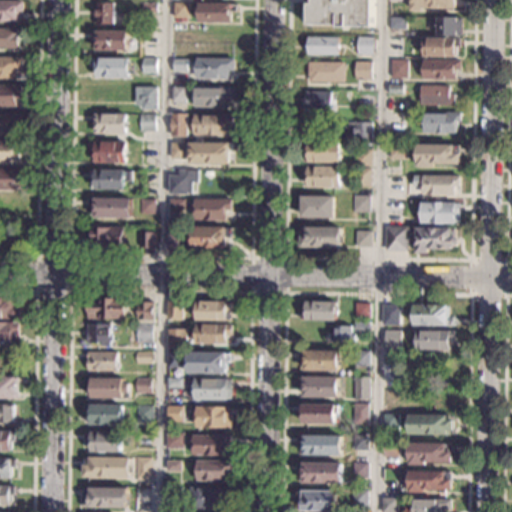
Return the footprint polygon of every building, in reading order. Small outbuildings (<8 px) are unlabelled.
[(346,0),(346,17),(307,16),(307,0),(346,0)] [(373,0),(373,15),(357,15),(357,0),(373,0)] [(456,0),(456,9),(423,8),(423,12),(411,12),(411,0),(456,0)] [(24,12),(19,12),(19,21),(0,21),(0,1),(24,2),(24,12)] [(114,24),(96,24),(97,3),(114,4),(114,24)] [(157,13),(142,13),(142,3),(157,3),(157,13)] [(189,4),(188,19),(173,18),(173,3),(189,4)] [(238,4),(238,13),(232,13),(231,24),(199,23),(199,3),(238,4)] [(406,18),(406,30),(390,29),(390,17),(406,18)] [(463,18),(463,36),(438,35),(438,17),(463,18)] [(18,33),(20,33),(20,49),(0,49),(0,29),(18,29),(18,33)] [(157,47),(141,46),(142,30),(157,31),(157,47)] [(128,52),(97,51),(97,41),(92,41),(92,32),(128,33),(128,52)] [(339,55),(308,55),(308,37),(338,38),(340,38),(339,55)] [(374,37),(373,54),(357,54),(358,37),(374,37)] [(403,51),(388,51),(388,37),(403,37),(403,51)] [(462,47),(457,47),(457,58),(423,57),(424,38),(462,39),(462,47)] [(23,71),(18,71),(18,79),(0,79),(0,58),(23,58),(23,71)] [(130,64),(135,64),(135,74),(128,74),(128,79),(94,78),(94,67),(90,67),(91,58),(130,59),(130,64)] [(156,74),(142,74),(142,59),(157,59),(156,74)] [(235,71),(229,71),(229,80),(195,80),(196,59),(235,60),(235,71)] [(187,72),(172,72),(172,60),(187,60),(187,72)] [(409,78),(391,78),(392,60),(409,61),(409,78)] [(461,70),(456,70),(455,80),(423,79),(424,60),(462,61),(461,70)] [(345,63),(345,83),(309,82),(309,77),(308,77),(309,62),(345,63)] [(372,80),(355,80),(355,63),(372,63),(372,80)] [(23,98),(17,98),(17,107),(0,107),(0,85),(23,85),(23,98)] [(404,85),(403,95),(389,94),(389,85),(404,85)] [(451,94),(456,94),(455,106),(421,105),(422,86),(451,87),(451,94)] [(158,88),(157,110),(142,110),(142,106),(135,106),(136,87),(158,88)] [(235,99),(229,99),(229,108),(194,108),(194,87),(235,88),(235,99)] [(189,88),(189,96),(186,96),(186,103),(171,103),(172,88),(189,88)] [(331,110),(305,109),(306,92),(332,93),(331,110)] [(406,132),(391,132),(391,112),(404,113),(406,113),(406,132)] [(462,121),(458,121),(457,133),(424,133),(424,115),(446,115),(446,113),(462,113),(462,121)] [(23,127),(18,127),(18,136),(0,136),(0,114),(23,114),(23,127)] [(127,135),(94,134),(95,114),(126,115),(127,115),(127,135)] [(186,137),(171,137),(171,114),(187,114),(186,137)] [(155,132),(139,131),(139,115),(155,115),(155,132)] [(233,127),(227,127),(227,136),(193,135),(194,115),(234,116),(233,127)] [(372,141),(348,141),(348,122),(372,123),(372,141)] [(17,148),(23,149),(22,164),(0,163),(0,141),(17,142),(17,148)] [(126,164),(94,163),(94,153),(89,153),(89,142),(127,143),(126,164)] [(341,163),(308,162),(308,161),(304,161),(305,144),(309,144),(309,142),(342,142),(341,163)] [(185,159),(170,159),(170,143),(185,143),(185,159)] [(234,144),(234,164),(230,164),(229,165),(189,164),(189,143),(234,144)] [(405,159),(390,159),(390,143),(405,143),(405,159)] [(461,146),(460,165),(433,165),(433,168),(417,168),(418,145),(461,146)] [(372,166),(356,166),(357,150),(372,150),(372,166)] [(341,188),(308,188),(308,167),(341,167),(341,188)] [(372,187),(356,187),(357,168),(372,168),(372,187)] [(22,182),(17,182),(17,190),(0,190),(0,169),(22,170),(22,182)] [(133,182),(126,182),(126,191),(95,190),(95,180),(90,180),(90,171),(134,172),(133,182)] [(198,183),(193,183),(192,195),(168,195),(169,175),(178,176),(179,171),(198,171),(198,183)] [(155,186),(140,186),(140,172),(155,172),(155,186)] [(460,187),(455,187),(454,196),(422,195),(423,176),(460,176),(460,187)] [(371,213),(354,212),(354,195),(371,195),(371,213)] [(335,218),(301,218),(301,196),(335,196),(335,218)] [(131,219),(96,218),(96,208),(90,208),(90,199),(131,200),(131,219)] [(232,211),(227,211),(227,221),(194,220),(194,199),(232,199),(232,211)] [(155,215),(140,215),(140,200),(155,200),(155,215)] [(185,210),(169,210),(170,200),(171,200),(186,200),(185,210)] [(403,216),(387,216),(387,202),(403,202),(403,216)] [(461,204),(461,224),(421,223),(422,203),(461,204)] [(184,250),(168,249),(168,226),(185,226),(184,250)] [(125,249),(88,248),(88,240),(91,240),(91,227),(125,228),(125,249)] [(234,239),(226,238),(226,249),(202,249),(202,251),(192,251),(193,227),(235,228),(234,239)] [(409,251),(387,251),(387,227),(409,227),(409,251)] [(452,236),(456,236),(459,239),(459,244),(456,248),(452,248),(452,251),(429,250),(429,254),(416,254),(417,228),(452,229),(452,236)] [(342,248),(302,248),(302,229),(342,229),(342,248)] [(374,247),(357,247),(357,231),(374,232),(374,247)] [(155,248),(140,248),(140,232),(156,233),(155,248)] [(0,297),(13,298),(13,307),(20,307),(20,319),(0,319),(0,297)] [(128,321),(88,320),(88,302),(93,302),(93,298),(128,299),(128,321)] [(337,302),(337,321),(302,320),(302,313),(306,313),(306,301),(337,302)] [(183,302),(183,319),(167,319),(167,302),(183,302)] [(228,312),(232,312),(232,322),(196,321),(196,302),(228,302),(228,312)] [(154,320),(138,319),(138,303),(151,303),(154,303),(154,320)] [(371,319),(356,319),(357,304),(371,304),(371,319)] [(400,325),(384,325),(384,304),(400,304),(400,325)] [(455,306),(454,326),(449,325),(449,327),(414,326),(414,304),(455,306)] [(370,334),(355,333),(355,322),(370,322),(370,334)] [(19,344),(0,343),(0,323),(19,324),(19,344)] [(111,336),(113,336),(113,343),(111,343),(111,347),(101,347),(101,344),(87,344),(88,325),(112,325),(111,336)] [(152,343),(136,343),(136,325),(152,325),(152,343)] [(233,336),(227,336),(227,344),(195,344),(196,325),(233,326),(233,336)] [(353,335),(356,335),(356,341),(324,341),(324,333),(336,333),(337,326),(353,326),(353,335)] [(186,349),(167,349),(168,329),(186,330),(186,349)] [(402,350),(384,349),(385,331),(402,331),(402,350)] [(455,340),(451,340),(451,351),(416,350),(417,331),(456,331),(455,340)] [(152,364),(136,363),(136,351),(152,351),(152,364)] [(371,351),(371,367),(355,367),(355,351),(371,351)] [(183,368),(167,368),(167,352),(183,352),(183,368)] [(232,363),(226,363),(226,374),(188,373),(188,352),(232,353),(232,363)] [(340,372),(304,371),(305,360),(300,360),(301,352),(340,353),(340,372)] [(118,371),(88,371),(88,353),(118,353),(118,371)] [(401,358),(401,371),(405,371),(404,379),(400,379),(400,380),(384,380),(385,358),(401,358)] [(16,382),(19,382),(19,394),(16,394),(16,399),(0,399),(0,377),(16,377),(16,382)] [(183,378),(183,389),(167,388),(167,378),(183,378)] [(339,398),(304,398),(304,386),(300,386),(300,378),(339,379),(339,398)] [(370,400),(355,400),(355,378),(370,378),(370,400)] [(124,383),(130,383),(130,393),(124,393),(124,398),(91,398),(92,379),(124,379),(124,383)] [(152,394),(136,393),(136,379),(152,379),(152,394)] [(231,401),(193,400),(194,379),(232,380),(231,401)] [(369,424),(354,424),(354,404),(369,404),(369,424)] [(14,424),(0,423),(0,405),(14,406),(14,424)] [(124,425),(91,425),(92,415),(85,415),(85,405),(124,406),(124,425)] [(152,422),(137,422),(137,406),(152,407),(152,422)] [(183,422),(167,422),(166,407),(183,406),(183,422)] [(339,414),(336,414),(336,424),(303,424),(303,413),(299,413),(300,406),(339,406),(339,414)] [(231,428),(196,428),(197,407),(232,407),(231,428)] [(399,436),(383,436),(384,415),(399,415),(399,436)] [(450,420),(454,420),(454,431),(448,431),(448,435),(410,434),(410,416),(450,417),(450,420)] [(18,442),(12,442),(12,452),(0,451),(0,432),(18,432),(18,442)] [(152,448),(136,448),(137,432),(152,432),(152,448)] [(183,449),(166,449),(166,433),(184,433),(183,449)] [(122,453),(90,452),(91,441),(85,441),(85,434),(122,434),(122,453)] [(369,451),(354,450),(354,435),(369,435),(369,451)] [(231,446),(227,446),(227,455),(193,454),(193,436),(232,436),(231,446)] [(343,455),(304,455),(304,445),(299,445),(299,436),(343,436),(343,455)] [(400,458),(383,457),(384,442),(400,442),(400,458)] [(451,463),(425,463),(425,466),(409,465),(410,443),(452,444),(451,463)] [(132,478),(84,478),(84,465),(86,465),(86,458),(132,458),(132,478)] [(152,480),(136,480),(136,458),(152,458),(152,480)] [(16,470),(12,470),(12,479),(0,478),(0,459),(17,460),(16,470)] [(182,461),(181,473),(166,472),(167,460),(182,461)] [(232,473),(227,472),(227,482),(196,481),(197,460),(233,461),(232,473)] [(369,478),(354,478),(354,463),(369,463),(369,478)] [(343,484),(303,484),(303,473),(299,473),(299,465),(343,465),(343,484)] [(452,491),(425,490),(425,493),(409,493),(409,471),(452,472),(452,491)] [(16,495),(13,495),(13,502),(11,502),(11,506),(0,506),(0,487),(16,487),(16,495)] [(182,488),(182,499),(180,498),(180,504),(167,504),(167,498),(166,498),(166,488),(182,488)] [(232,500),(226,500),(225,508),(190,508),(191,488),(232,489),(232,500)] [(129,502),(127,501),(127,509),(83,508),(83,489),(130,489),(129,502)] [(368,507),(353,506),(353,490),(369,491),(368,507)] [(336,511),(302,511),(302,500),(299,500),(299,493),(336,493),(336,511)] [(398,499),(398,511),(382,511),(383,498),(398,499)] [(452,510),(447,510),(446,511),(414,511),(414,499),(452,500),(452,510)]
